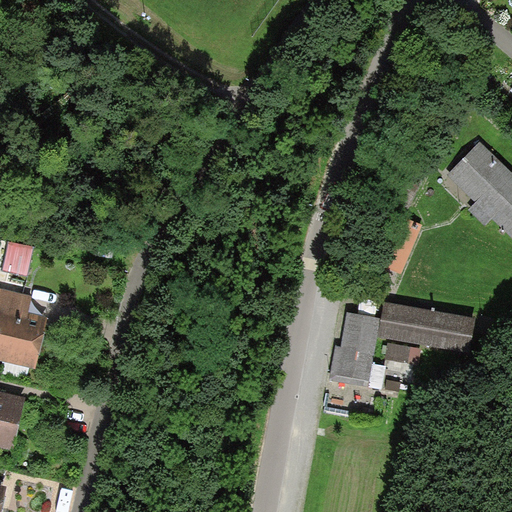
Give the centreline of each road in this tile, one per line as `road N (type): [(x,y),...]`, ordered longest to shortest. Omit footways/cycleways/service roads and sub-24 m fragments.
road 1 (residential): [(321,0),(244,104),(142,267),(79,511)]
road 2 (residential): [(263,511),(306,261),(404,0)]
road 3 (track): [(244,104),(168,64),(80,0)]
